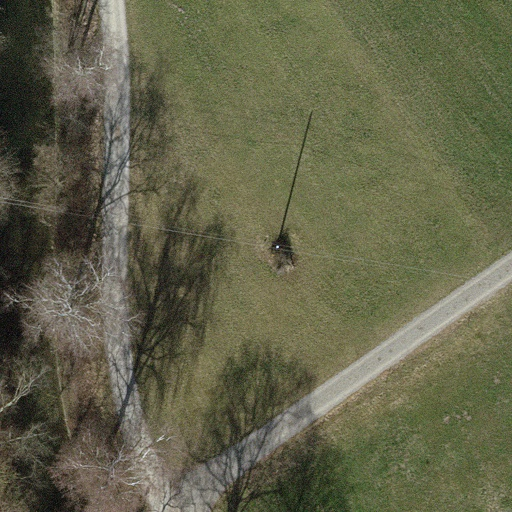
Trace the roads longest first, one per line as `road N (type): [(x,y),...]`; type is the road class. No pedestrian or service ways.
road 1 (track): [(127,0),(118,420),(167,511)]
road 2 (track): [(511,266),(167,511)]
